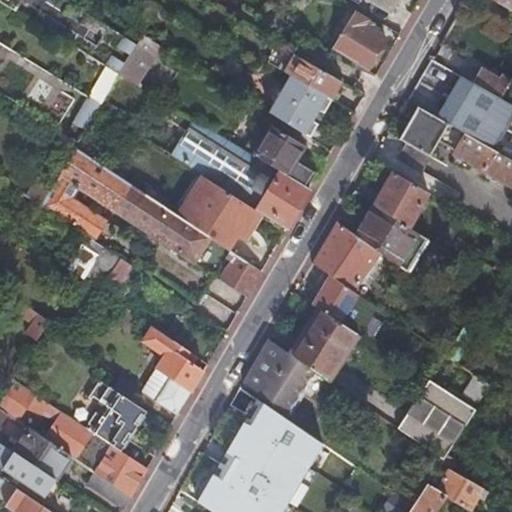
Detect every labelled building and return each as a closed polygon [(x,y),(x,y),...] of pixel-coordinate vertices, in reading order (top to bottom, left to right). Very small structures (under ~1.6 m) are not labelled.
[(0,0),(0,1),(14,10),(19,0),(0,0)] [(398,0),(370,0),(392,12),(398,0)] [(511,0),(494,0),(511,10),(511,0)] [(354,13),(333,50),(367,70),(384,40),(369,31),(373,24),(354,13)] [(156,42),(143,34),(137,44),(118,74),(131,82),(156,42)] [(331,100),(342,82),(293,55),(284,72),(290,75),(331,100)] [(118,74),(104,66),(87,96),(100,104),(118,74)] [(500,97),(510,80),(486,66),(476,84),(500,97)] [(324,113),(331,100),(290,75),(283,87),(275,102),(269,112),(311,138),(318,124),(314,121),(320,111),(324,113)] [(460,75),(448,95),(506,128),(511,117),(511,103),(500,97),(476,84),(460,75)] [(275,102),(283,87),(281,86),(278,86),(272,88),(270,93),(270,98),(274,101),(275,102)] [(506,128),(448,95),(437,116),(494,149),(506,128)] [(100,104),(87,96),(65,135),(77,142),(100,104)] [(437,116),(418,105),(400,138),(407,142),(399,157),(422,170),(439,139),(456,149),(454,152),(511,184),(511,158),(494,149),(437,116)] [(304,197),(309,189),(253,155),(193,119),(172,156),(203,175),(209,180),(260,212),(264,215),(279,224),(286,229),(304,197)] [(309,189),(318,175),(295,161),(304,146),(271,126),(253,155),(309,189)] [(65,135),(60,132),(52,145),(70,156),(74,148),(77,142),(65,135)] [(192,263),(209,237),(177,216),(74,148),(70,156),(50,190),(41,206),(93,241),(106,220),(71,199),(78,187),(192,263)] [(429,193),(393,172),(375,204),(374,206),(409,227),(429,193)] [(203,175),(186,201),(193,205),(209,180),(203,175)] [(50,190),(33,179),(23,195),(41,206),(50,190)] [(186,201),(177,216),(227,249),(237,234),(243,238),(260,212),(209,180),(193,205),(186,201)] [(374,206),(356,235),(381,253),(398,265),(417,232),(409,227),(374,206)] [(260,212),(243,238),(247,241),(264,215),(260,212)] [(356,235),(336,221),(316,255),(312,263),(327,273),(353,291),(381,253),(356,235)] [(209,237),(192,263),(215,277),(226,258),(231,251),(227,249),(209,237)] [(231,251),(226,258),(230,261),(235,254),(231,251)] [(246,297),(261,271),(235,254),(230,261),(219,280),(246,297)] [(120,280),(129,265),(129,264),(119,258),(109,273),(120,280)] [(120,280),(109,273),(97,291),(109,298),(112,300),(116,303),(128,285),(120,280)] [(353,291),(327,273),(321,284),(324,286),(313,305),(318,308),(340,322),(357,294),(353,291)] [(340,322),(318,308),(290,354),(323,376),(331,382),(360,335),(351,329),(340,322)] [(35,340),(48,320),(37,313),(25,332),(35,340)] [(178,408),(203,371),(192,363),(196,357),(173,341),(151,327),(139,345),(160,359),(136,395),(171,418),(178,408)] [(290,354),(267,338),(256,357),(243,381),(291,414),(309,388),(313,391),(323,376),(290,354)] [(466,425),(476,409),(419,373),(414,380),(425,387),(397,427),(443,458),(466,425)] [(476,404),(488,384),(472,374),(460,394),(476,404)] [(120,451),(146,411),(136,405),(110,387),(95,377),(84,395),(99,405),(84,427),(120,451)] [(143,474),(147,468),(120,451),(84,427),(9,378),(6,383),(0,393),(0,410),(2,412),(16,421),(24,408),(36,416),(38,414),(53,418),(41,438),(69,456),(93,472),(130,496),(143,474)] [(214,511),(280,511),(322,442),(256,398),(242,421),(225,411),(210,436),(228,446),(196,500),(214,511)] [(54,479),(69,456),(41,438),(27,429),(12,452),(54,479)] [(0,472),(3,468),(43,495),(54,479),(12,452),(0,443),(0,472)] [(461,462),(456,471),(470,479),(475,470),(461,462)] [(483,489),(439,464),(433,474),(443,480),(436,490),(446,495),(457,502),(471,510),(483,489)] [(126,502),(130,496),(93,472),(85,483),(123,509),(126,502)] [(0,499),(5,503),(15,487),(3,479),(0,482),(0,499)] [(436,490),(427,483),(412,505),(407,511),(435,511),(442,501),(446,495),(436,490)] [(14,511),(52,511),(15,487),(5,503),(4,505),(14,511)] [(453,508),(457,502),(446,495),(442,501),(453,508)]
